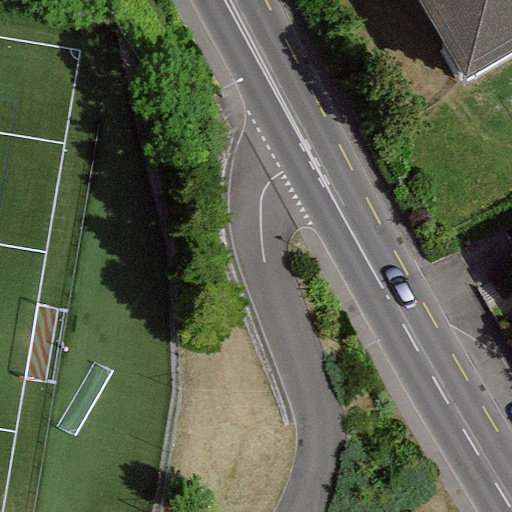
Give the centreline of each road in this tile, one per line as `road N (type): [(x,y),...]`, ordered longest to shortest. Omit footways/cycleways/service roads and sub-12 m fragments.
road 1 (tertiary): [(499,511),(304,149)]
road 2 (residential): [(304,149),(273,160),(254,179),(247,213),(246,254),(284,362),(284,475),(274,511)]
road 3 (tertiary): [(304,149),(229,0)]
